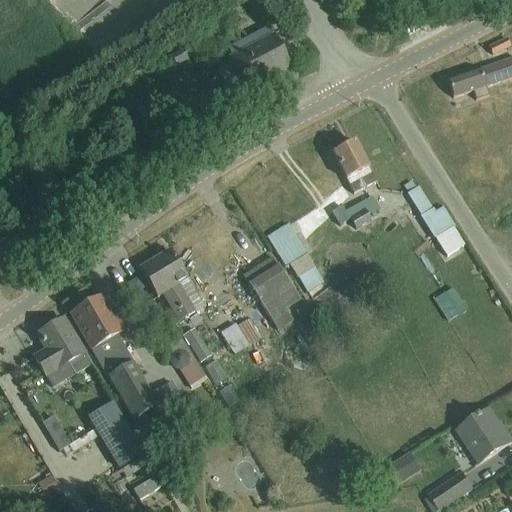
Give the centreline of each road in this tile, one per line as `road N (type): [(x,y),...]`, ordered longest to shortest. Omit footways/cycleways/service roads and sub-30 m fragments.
road 1 (tertiary): [(0,322),(213,167),(372,81)]
road 2 (unclassified): [(511,289),(372,81)]
road 3 (tertiary): [(372,81),(511,10)]
